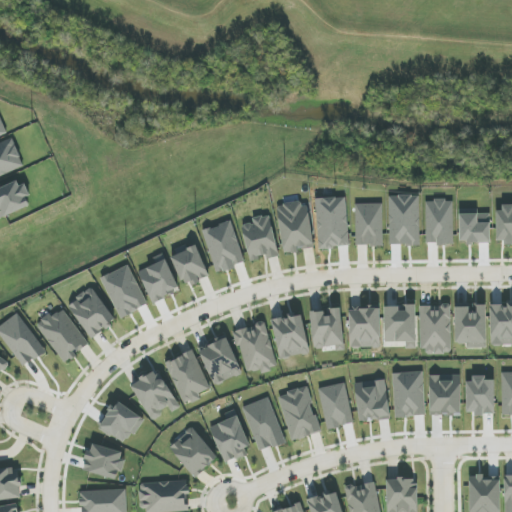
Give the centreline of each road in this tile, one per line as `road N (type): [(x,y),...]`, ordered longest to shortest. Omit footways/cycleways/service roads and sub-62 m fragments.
road 1 (residential): [(52,511),(55,454),(70,409),(136,346),(229,301),(290,283),(511,273)]
road 2 (residential): [(511,444),(369,451),(244,494)]
road 3 (residential): [(58,441),(16,423),(12,407),(30,395),(70,409)]
